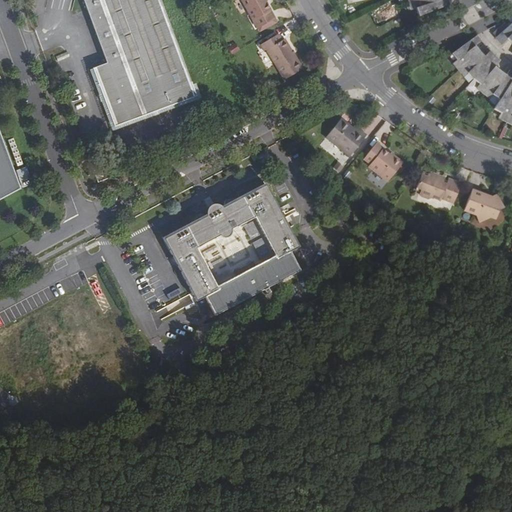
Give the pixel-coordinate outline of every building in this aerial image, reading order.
[(161,0),(82,0),(108,64),(93,70),(116,128),(198,97),(177,41),(161,0)] [(263,0),(241,0),(256,30),(274,21),(266,4),(263,0)] [(408,0),(409,6),(415,5),(417,12),(449,3),(448,0),(408,0)] [(274,21),(256,30),(257,32),(275,23),(274,21)] [(511,23),(497,36),(502,42),(506,38),(511,43),(511,23)] [(278,34),(262,44),(266,51),(268,50),(286,80),(302,70),(284,40),(282,41),(278,34)] [(500,117),(504,119),(511,123),(511,68),(506,74),(496,65),(500,60),(490,50),(486,54),(477,45),(481,42),(476,36),(473,38),(453,54),(457,58),(453,62),(465,74),(468,71),(480,83),(477,86),(489,97),(492,93),(495,97),(498,100),(497,101),(494,107),(501,113),(500,117)] [(236,44),(228,48),(232,55),(240,50),(236,44)] [(0,199),(25,187),(0,120),(0,199)] [(358,133),(353,129),(341,120),(326,139),(350,157),(366,136),(359,131),(358,133)] [(384,149),(377,144),(364,160),(370,165),(369,167),(388,182),(403,162),(395,156),(393,158),(383,150),(384,149)] [(332,169),(339,173),(344,166),(337,162),(332,169)] [(106,168),(92,172),(96,184),(110,179),(106,168)] [(436,175),(430,173),(423,171),(417,187),(422,188),(419,194),(421,196),(427,199),(430,198),(441,201),(441,199),(454,204),(461,184),(445,178),(445,176),(437,173),(436,175)] [(170,237),(160,242),(194,305),(202,301),(216,293),(214,290),(194,252),(218,240),(219,240),(221,241),(223,241),(225,240),(227,238),(228,237),(229,236),(230,233),(254,220),(274,258),(276,261),(289,254),(297,250),(264,186),(238,200),(234,202),(231,203),(226,204),(222,205),(222,206),(222,209),(220,210),(218,208),(217,208),(215,207),(214,207),(212,207),(210,208),(209,208),(207,209),(206,210),(205,211),(205,213),(204,214),(205,218),(202,220),(201,219),(198,217),(195,221),(190,226),(187,227),(183,230),(170,237)] [(488,200),(486,195),(472,190),(465,210),(478,214),(481,221),(488,218),(493,220),(496,212),(503,209),(498,196),(493,197),(488,200)] [(233,279),(214,290),(216,293),(202,301),(212,319),(299,272),(289,254),(276,261),(274,258),(254,268),(250,264),(247,267),(243,269),(242,270),(239,271),(235,273),(232,274),(233,279)]
